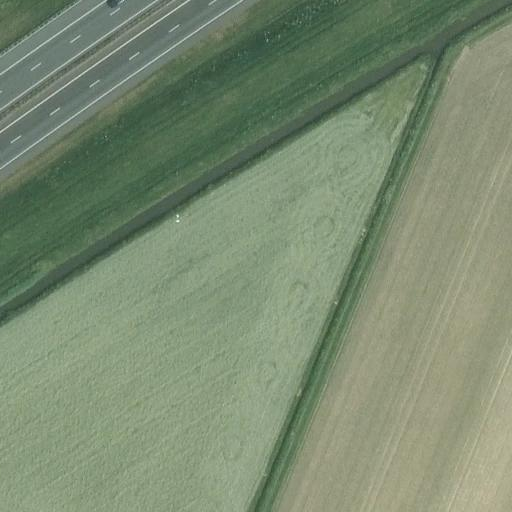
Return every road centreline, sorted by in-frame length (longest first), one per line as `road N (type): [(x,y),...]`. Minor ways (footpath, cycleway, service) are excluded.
road 1 (motorway): [(0,152),(218,0)]
road 2 (motorway): [(135,0),(0,94)]
